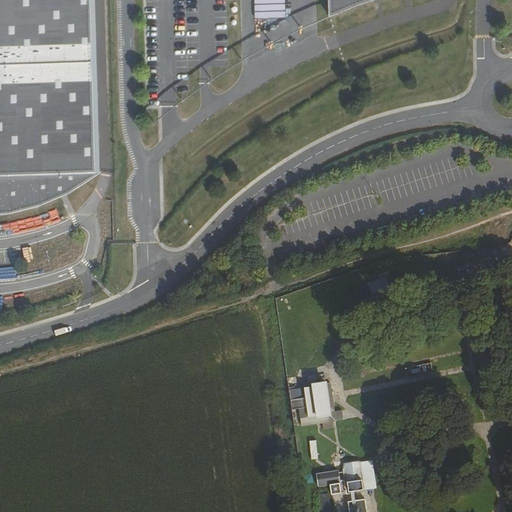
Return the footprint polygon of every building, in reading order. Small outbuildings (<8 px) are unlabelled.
[(0,0),(0,213),(10,212),(29,208),(47,202),(66,194),(77,187),(90,179),(99,173),(101,171),(95,0),(0,0)] [(323,0),(324,14),(354,2),(358,0),(323,0)] [(450,267),(489,255),(485,244),(446,257),(450,267)] [(421,277),(440,271),(437,260),(418,266),(421,277)] [(364,294),(381,288),(376,273),(359,278),(364,294)] [(309,370),(325,368),(324,357),(308,359),(309,370)] [(299,411),(335,407),(331,367),(325,368),(329,399),(298,403),(299,411)] [(309,370),(301,371),(302,381),(292,382),(295,403),(298,403),(329,399),(325,368),(309,370)] [(413,439),(416,457),(427,455),(424,437),(413,439)] [(309,441),(310,460),(317,459),(316,441),(309,441)] [(344,482),(355,481),(353,463),(342,464),(344,482)] [(318,486),(337,484),(336,472),(316,474),(318,486)]
